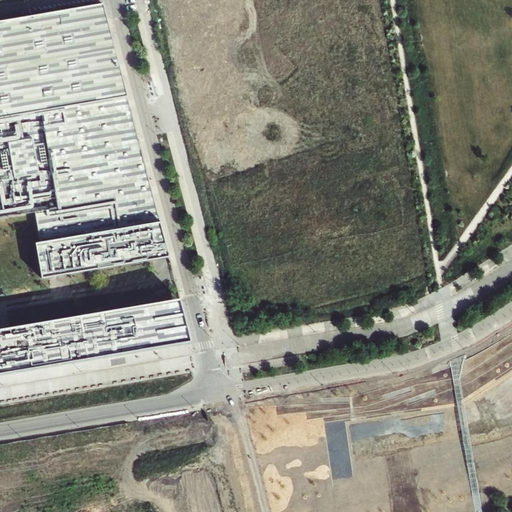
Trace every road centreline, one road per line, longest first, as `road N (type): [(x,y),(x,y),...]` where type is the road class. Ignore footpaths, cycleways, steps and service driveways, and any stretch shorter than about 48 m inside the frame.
road 1 (unclassified): [(115,0),(215,394)]
road 2 (residential): [(215,394),(412,359),(511,310)]
road 3 (residential): [(0,430),(215,394)]
